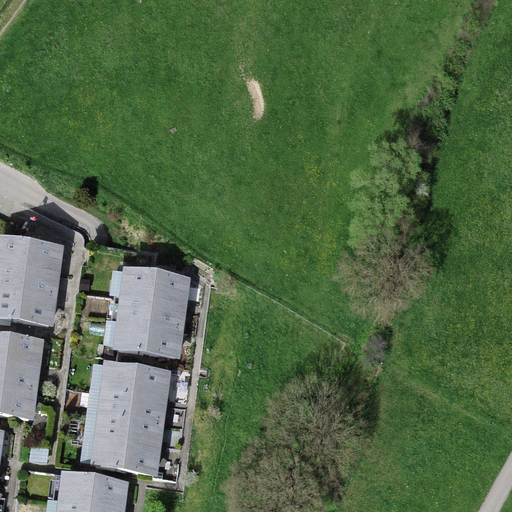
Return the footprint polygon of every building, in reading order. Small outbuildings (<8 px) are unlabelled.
[(60,253),(1,244),(0,251),(0,270),(56,279),(60,253)] [(56,279),(0,270),(0,294),(53,303),(56,279)] [(187,286),(128,277),(124,302),(184,311),(187,286)] [(53,303),(0,294),(0,319),(49,327),(53,303)] [(184,311),(124,302),(121,326),(180,335),(184,311)] [(180,335),(121,326),(117,351),(176,360),(180,335)] [(39,347),(0,341),(0,367),(35,373),(39,347)] [(35,373),(0,367),(0,391),(32,397),(35,373)] [(169,378),(110,370),(107,396),(166,404),(169,378)] [(32,397),(0,391),(0,417),(28,421),(32,397)] [(166,404),(107,396),(103,420),(162,428),(166,404)] [(162,428),(103,420),(100,444),(159,453),(162,428)] [(159,453),(100,444),(96,468),(155,477),(159,453)] [(122,511),(126,489),(67,480),(63,506),(102,511),(122,511)]
